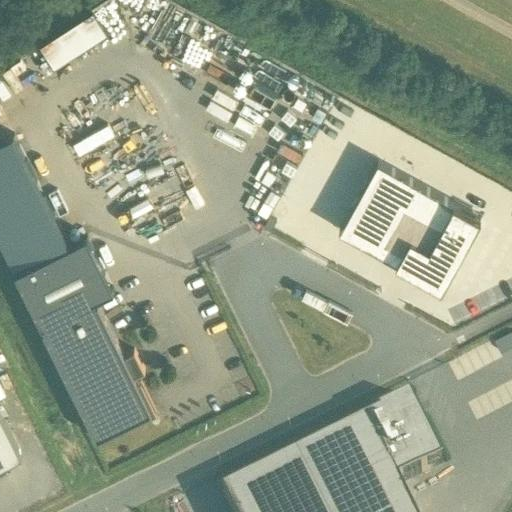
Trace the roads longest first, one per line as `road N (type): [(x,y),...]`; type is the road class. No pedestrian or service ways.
road 1 (unclassified): [(302,408),(424,346),(218,237)]
road 2 (unclassified): [(99,511),(302,408)]
road 3 (unclassified): [(218,237),(302,408)]
road 4 (unknown): [(424,346),(468,449),(469,511)]
